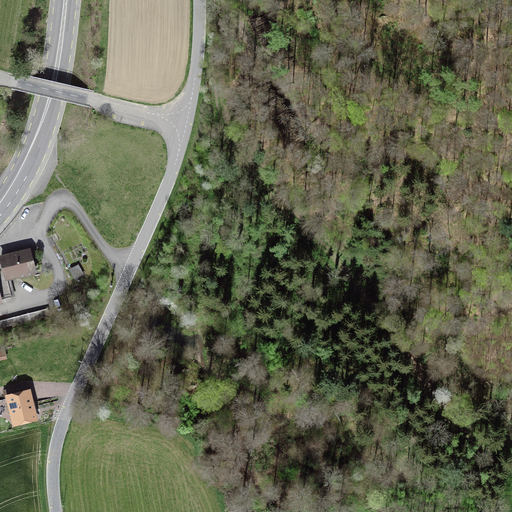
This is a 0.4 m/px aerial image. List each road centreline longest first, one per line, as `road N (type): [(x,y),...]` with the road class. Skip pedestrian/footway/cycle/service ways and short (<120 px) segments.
road 1 (tertiary): [(187,121),(172,177),(58,433),(56,511)]
road 2 (primary): [(0,202),(46,110),(65,0)]
road 3 (tertiary): [(0,77),(187,121)]
road 4 (tertiary): [(198,0),(199,56),(187,121)]
